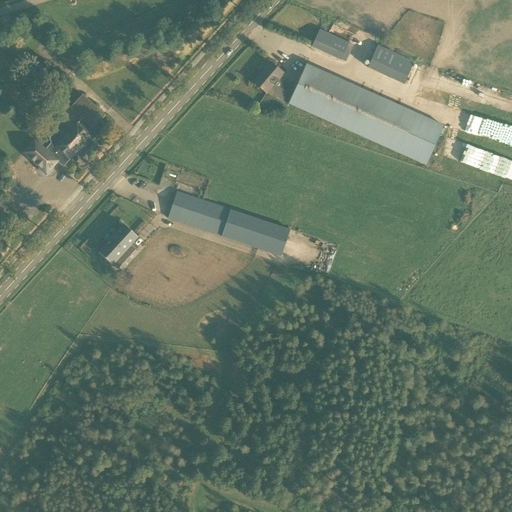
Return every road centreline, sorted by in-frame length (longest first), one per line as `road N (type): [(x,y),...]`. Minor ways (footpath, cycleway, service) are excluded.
road 1 (secondary): [(0,297),(273,0)]
road 2 (track): [(228,350),(200,487)]
